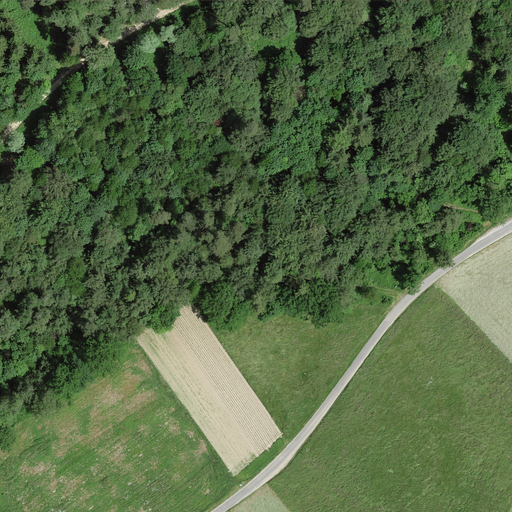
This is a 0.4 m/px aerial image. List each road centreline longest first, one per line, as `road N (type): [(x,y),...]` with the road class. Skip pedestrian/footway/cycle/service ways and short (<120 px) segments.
road 1 (residential): [(217,511),(276,466),(408,297),(511,224)]
road 2 (track): [(190,0),(72,70),(0,142)]
